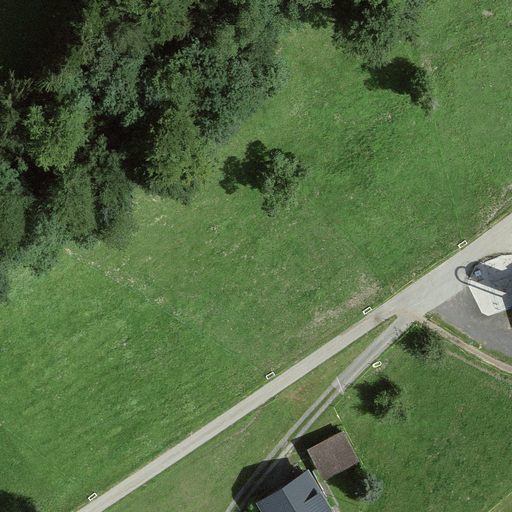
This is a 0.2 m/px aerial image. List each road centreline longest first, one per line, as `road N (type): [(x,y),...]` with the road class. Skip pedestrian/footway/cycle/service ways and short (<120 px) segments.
road 1 (track): [(511,228),(91,511)]
road 2 (track): [(236,511),(402,325),(419,292)]
